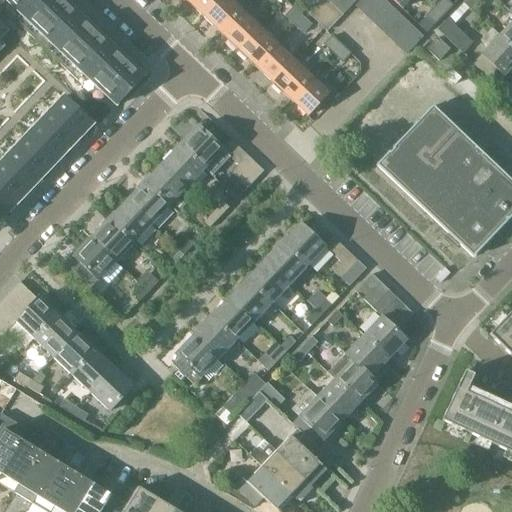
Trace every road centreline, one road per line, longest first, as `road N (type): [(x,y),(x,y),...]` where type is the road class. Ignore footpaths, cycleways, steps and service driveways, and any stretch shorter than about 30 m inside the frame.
road 1 (residential): [(457,321),(190,71)]
road 2 (residential): [(0,273),(190,71)]
road 3 (residential): [(362,511),(457,321)]
